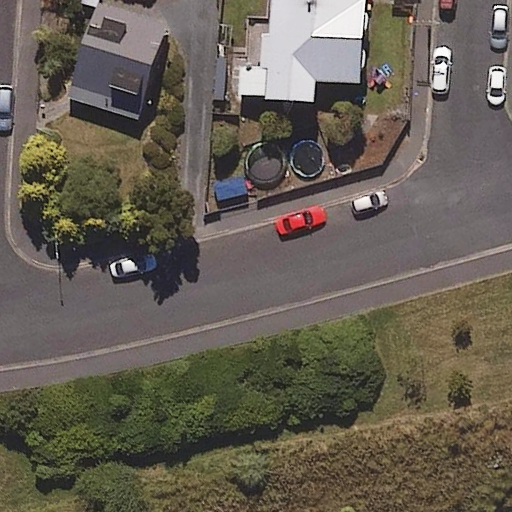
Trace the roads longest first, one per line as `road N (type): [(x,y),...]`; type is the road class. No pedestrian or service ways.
road 1 (residential): [(463,212),(95,310),(0,325)]
road 2 (residential): [(463,212),(471,0)]
